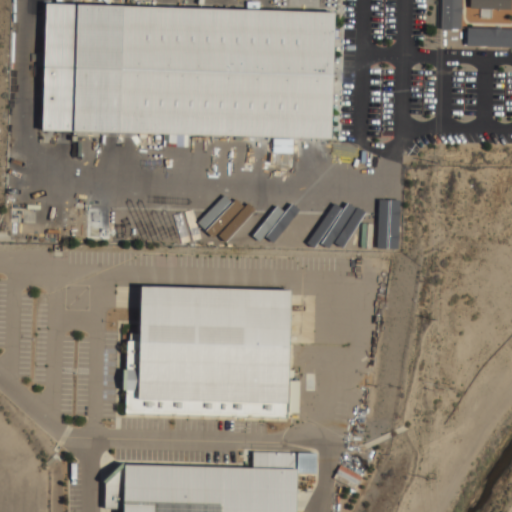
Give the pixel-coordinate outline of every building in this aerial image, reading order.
[(461,0),(460,28),(438,28),(438,0),(461,0)] [(470,0),(470,7),(511,8),(511,0),(470,0)] [(42,129),(331,137),(335,11),(46,2),(42,129)] [(511,44),(511,27),(467,26),(467,44),(511,44)] [(273,152),(292,153),(292,138),(273,137),(273,152)] [(308,204),(334,205),(334,195),(308,195),(308,204)] [(401,196),(371,196),(371,214),(379,214),(379,234),(392,234),(392,242),(401,243),(401,196)] [(229,235),(236,242),(245,234),(252,241),(256,237),(263,245),(288,221),(266,199),(229,235)] [(311,242),(317,248),(340,224),(334,218),(311,242)] [(289,244),(297,236),(290,229),(282,237),(289,244)] [(290,288),(287,417),(124,413),(127,340),(139,340),(141,285),(290,288)] [(296,511),(297,471),(317,471),(317,452),(251,450),(251,467),(124,464),(105,482),(105,507),(123,508),(122,511),(296,511)] [(356,488),(361,474),(338,465),(333,479),(356,488)]
